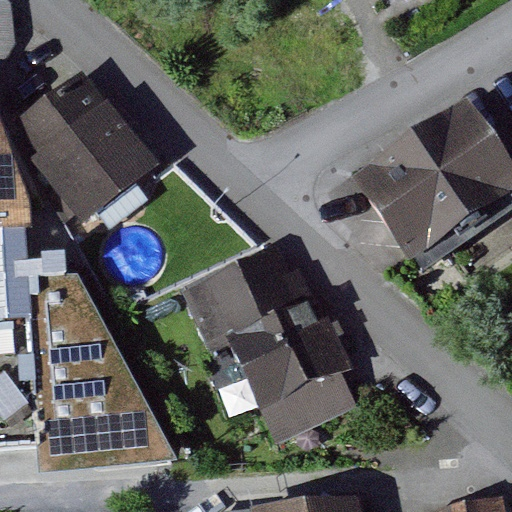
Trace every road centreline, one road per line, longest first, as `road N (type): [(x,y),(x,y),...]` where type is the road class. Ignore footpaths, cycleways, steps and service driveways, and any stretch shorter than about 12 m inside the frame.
road 1 (residential): [(256,184),(511,422)]
road 2 (residential): [(256,184),(511,40)]
road 3 (residential): [(40,0),(256,184)]
